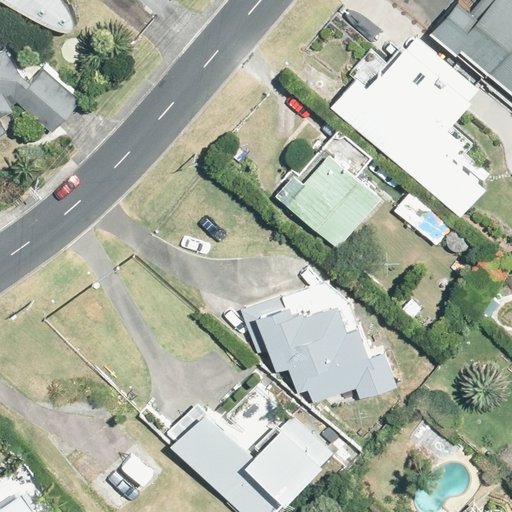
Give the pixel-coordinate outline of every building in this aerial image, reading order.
[(17,0),(32,9),(61,22),(70,22),(75,16),(73,6),(70,0),(17,0)] [(511,0),(480,0),(481,1),(472,12),(458,0),(430,33),(484,78),(487,75),(511,95),(511,0)] [(0,136),(11,130),(3,115),(18,108),(16,104),(21,101),(57,130),(85,98),(47,67),(35,81),(26,73),(13,47),(0,54),(0,136)] [(366,77),(341,107),(409,165),(449,119),(456,125),(479,98),(475,94),(482,85),(440,50),(430,62),(433,65),(421,80),(405,81),(389,69),(375,85),(366,77)] [(304,184),(293,175),(275,196),(336,249),(379,199),(328,156),(304,184)] [(394,211),(434,244),(451,224),(410,191),(394,211)] [(327,283),(242,311),(257,355),(267,352),(276,373),(289,370),(297,392),(309,390),(313,403),(357,388),(360,399),(398,387),(386,352),(372,357),(362,326),(359,327),(351,303),(327,283)] [(194,407),(166,437),(174,442),(170,446),(241,511),(275,511),(283,504),(286,508),(336,453),(292,414),(288,418),(253,386),(219,424),(208,414),(206,417),(194,407)] [(511,450),(500,461),(511,473),(511,450)] [(29,511),(19,497),(0,510),(0,511),(29,511)]
